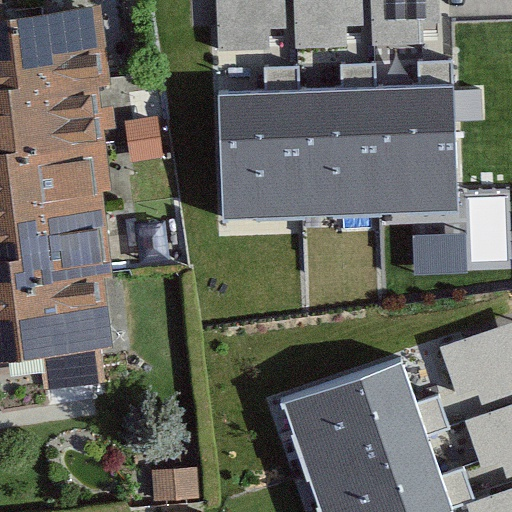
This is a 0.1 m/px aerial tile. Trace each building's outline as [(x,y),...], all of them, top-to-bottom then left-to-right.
[(8,19),(5,0),(0,0),(0,366),(117,350),(109,287),(121,285),(110,204),(118,203),(109,138),(118,137),(112,86),(117,86),(106,6),(8,19)] [(281,0),(213,0),(214,41),(282,40),(281,0)] [(357,0),(289,0),(290,40),(358,39),(357,0)] [(435,0),(367,0),(368,38),(437,37),(435,0)] [(456,87),(215,92),(217,218),(458,213),(456,87)] [(157,118),(128,123),(133,161),(163,157),(157,118)] [(493,478),(436,318),(308,363),(360,511),(394,511),(465,486),(493,478)] [(198,499),(196,471),(152,475),(155,503),(198,499)] [(474,511),(465,486),(394,511),(474,511)]
